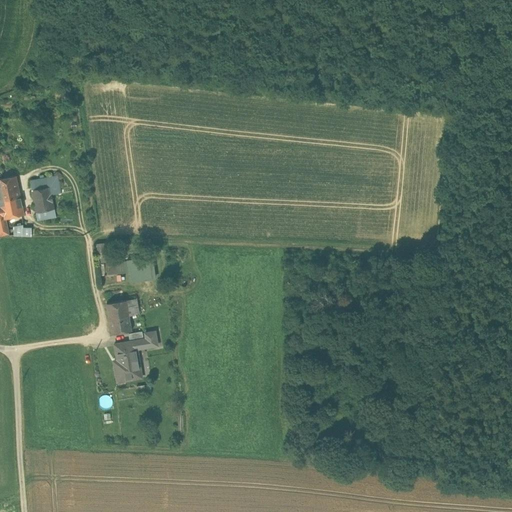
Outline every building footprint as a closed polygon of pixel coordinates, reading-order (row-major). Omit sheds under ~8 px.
[(16,175),(0,178),(0,203),(1,207),(3,219),(6,218),(24,214),(16,175)] [(58,176),(30,181),(37,220),(56,217),(53,201),(52,194),(61,193),(58,176)] [(1,207),(0,206),(0,235),(9,234),(6,218),(3,219),(1,207)] [(23,224),(14,226),(14,235),(32,236),(32,227),(23,227),(23,224)] [(96,242),(98,263),(104,262),(108,261),(106,242),(96,242)] [(126,261),(121,262),(122,264),(116,265),(117,273),(128,271),(129,282),(157,278),(155,257),(141,259),(126,261)] [(116,261),(104,263),(105,274),(117,273),(116,265),(116,261)] [(136,297),(126,299),(129,314),(139,313),(136,297)] [(129,314),(126,299),(106,303),(112,333),(132,330),(129,314)] [(142,330),(128,333),(130,341),(143,338),(144,338),(142,330)] [(130,341),(114,343),(118,363),(114,364),(117,378),(141,374),(137,348),(158,345),(155,331),(145,332),(146,338),(144,338),(143,338),(130,341)] [(137,386),(139,395),(153,392),(151,384),(137,386)]
